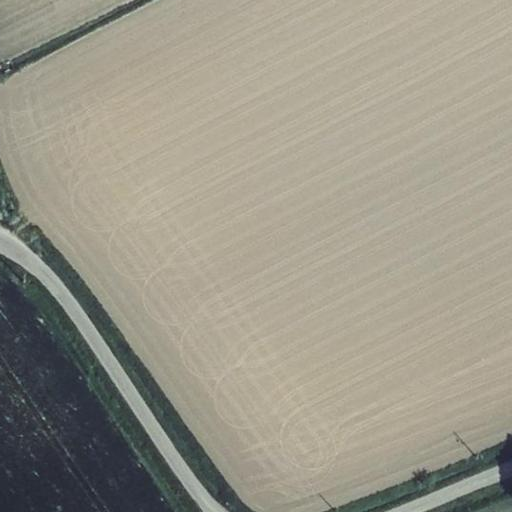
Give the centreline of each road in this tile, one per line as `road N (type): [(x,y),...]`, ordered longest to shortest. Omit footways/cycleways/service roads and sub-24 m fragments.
road 1 (unclassified): [(0,237),(66,298),(218,511)]
road 2 (unclassified): [(398,511),(511,467)]
